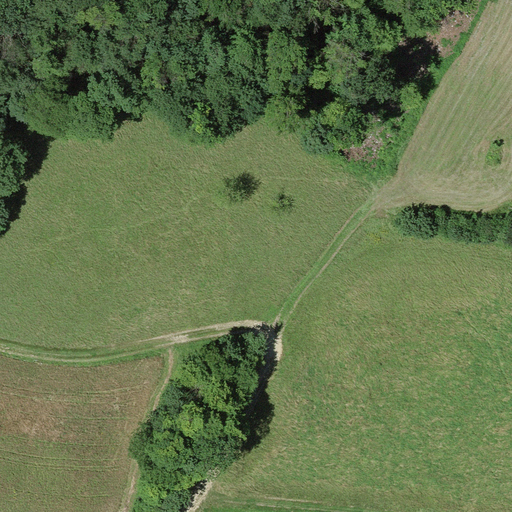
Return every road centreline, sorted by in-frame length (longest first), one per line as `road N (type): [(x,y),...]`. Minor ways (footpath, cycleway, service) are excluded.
road 1 (track): [(186,511),(274,356),(267,334),(244,328),(99,355),(0,343)]
road 2 (track): [(317,511),(188,507)]
